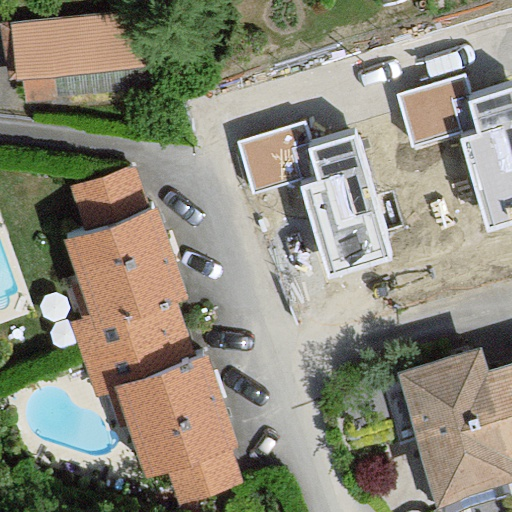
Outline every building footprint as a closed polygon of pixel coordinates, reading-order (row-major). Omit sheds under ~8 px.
[(15,23),(27,69),(149,57),(145,14),(15,23)] [(27,69),(34,99),(174,89),(163,57),(149,57),(27,69)] [(467,83),(382,109),(404,188),(492,159),(467,83)] [(80,182),(93,221),(146,203),(132,164),(80,182)] [(130,339),(182,322),(171,288),(182,284),(154,200),(146,203),(93,221),(75,227),(103,310),(118,305),(130,339)] [(206,347),(194,351),(182,322),(130,339),(140,371),(124,376),(153,460),(172,453),(226,435),(234,432),(206,347)] [(421,367),(383,378),(402,441),(433,431),(446,475),(436,478),(446,509),(511,489),(511,470),(508,458),(483,374),(476,350),(421,367)] [(511,365),(483,374),(508,458),(511,457),(511,365)] [(226,435),(172,453),(185,493),(240,477),(226,435)]
